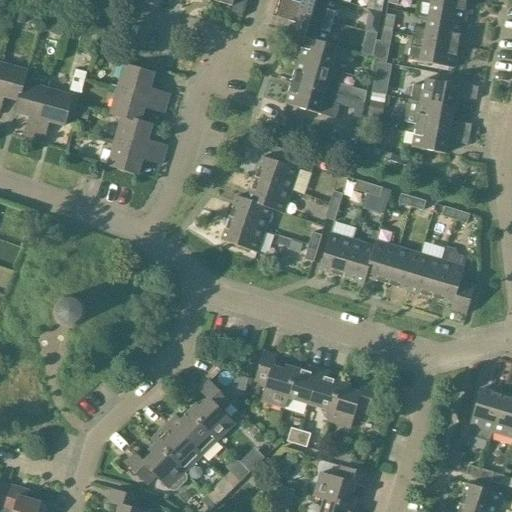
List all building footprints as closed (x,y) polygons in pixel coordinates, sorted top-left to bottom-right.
[(209,0),(210,0),(232,7),(230,13),(242,16),(246,0),(209,0)] [(339,1),(335,0),(302,0),(302,2),(293,0),(282,0),(281,7),(332,23),(339,1)] [(369,0),(368,0),(366,10),(381,12),(382,13),(384,3),(369,0)] [(467,0),(464,0),(419,0),(420,2),(430,4),(428,16),(463,22),(467,0)] [(332,23),(281,7),(278,17),(296,22),(292,36),(304,40),(305,39),(325,45),(326,44),(332,23)] [(386,14),(383,30),(393,32),(396,16),(386,14)] [(463,22),(428,16),(425,29),(415,27),(413,37),(458,45),(463,22)] [(371,19),(368,33),(376,34),(379,21),(371,19)] [(393,44),(394,35),(383,33),(381,42),(393,44)] [(413,37),(411,46),(408,60),(454,68),(458,45),(413,37)] [(304,40),(298,60),(330,69),(333,57),(345,61),(348,51),(326,44),(325,45),(305,39),(304,40)] [(469,48),(467,68),(486,70),(488,50),(469,48)] [(298,60),(292,82),(336,95),(339,85),(326,81),(330,69),(298,60)] [(28,72),(2,65),(0,73),(0,114),(5,97),(18,101),(25,83),(28,72)] [(125,66),(118,90),(167,104),(170,95),(150,90),(155,74),(125,66)] [(87,74),(76,70),(70,91),(81,94),(87,74)] [(354,100),(364,103),(369,81),(361,79),(354,100)] [(413,85),(410,101),(454,109),(457,96),(476,100),(479,88),(458,83),(458,85),(425,79),(424,87),(413,85)] [(336,95),(292,82),(285,105),(318,114),(335,120),(339,106),(354,110),(352,117),(361,120),(364,103),(354,100),(354,101),(335,96),(336,95)] [(25,83),(18,101),(15,112),(31,116),(25,136),(35,139),(48,89),(25,83)] [(48,89),(35,139),(45,142),(50,122),(65,126),(73,97),(48,89)] [(167,104),(118,90),(111,115),(122,118),(141,122),(145,108),(164,114),(167,104)] [(454,109),(410,101),(405,123),(470,135),(472,125),(452,121),(454,109)] [(301,133),(304,121),(288,116),(285,128),(301,133)] [(141,122),(122,118),(116,140),(165,154),(167,147),(148,142),(153,126),(141,122)] [(470,135),(405,123),(416,125),(412,148),(446,155),(448,142),(468,145),(470,135)] [(165,154),(116,140),(109,167),(138,175),(143,160),(162,165),(165,154)] [(370,161),(389,168),(393,155),(374,148),(370,161)] [(263,158),(256,179),(292,192),(299,170),(263,158)] [(332,192),(333,192),(342,195),(349,171),(339,168),(332,192)] [(292,192),(256,179),(249,201),(273,210),(285,214),(292,192)] [(367,194),(370,185),(358,181),(355,190),(367,194)] [(382,188),(370,185),(367,194),(379,197),(382,188)] [(325,203),(327,196),(307,190),(305,196),(325,203)] [(330,204),(338,207),(342,195),(333,192),(330,204)] [(411,207),(414,198),(401,194),(398,204),(411,207)] [(237,197),(230,219),(266,232),(273,210),(249,201),(237,197)] [(426,202),(414,198),(411,207),(423,211),(426,202)] [(338,207),(330,204),(325,219),(334,222),(338,207)] [(454,221),(457,210),(444,207),(441,218),(454,221)] [(469,213),(457,210),(454,221),(466,224),(469,213)] [(266,232),(230,219),(223,242),(258,254),(266,232)] [(331,235),(320,271),(342,277),(353,241),(356,230),(334,223),(331,235)] [(308,247),(317,250),(322,236),(313,233),(308,247)] [(374,247),(353,241),(342,277),(365,284),(367,279),(374,247)] [(374,247),(367,279),(387,285),(398,248),(376,242),(374,247)] [(317,250),(308,247),(304,260),(313,263),(317,250)] [(420,255),(398,248),(387,285),(409,291),(420,255)] [(420,255),(409,291),(432,298),(442,261),(420,255)] [(442,261),(432,298),(453,304),(451,310),(467,315),(476,288),(460,283),(465,268),(442,261)] [(60,303),(57,307),(56,313),(58,319),(62,323),(68,325),(74,325),(79,322),(82,317),(82,311),(81,305),(76,301),(71,299),(65,300),(60,303)] [(289,399),(298,371),(287,367),(286,371),(274,368),(278,356),(264,352),(256,382),(268,385),(263,402),(285,409),(288,399),(289,399)] [(298,371),(289,399),(310,405),(320,371),(310,368),(308,374),(298,371)] [(320,371),(310,405),(330,411),(339,383),(328,380),(329,374),(320,371)] [(218,442),(219,441),(236,425),(224,412),(232,404),(211,382),(201,392),(210,400),(201,409),(198,406),(190,413),(218,442)] [(339,383),(330,411),(331,412),(328,422),(350,428),(355,412),(367,415),(376,385),(364,382),(361,393),(349,390),(350,386),(339,383)] [(481,390),(470,427),(468,434),(490,441),(492,433),(503,396),(481,390)] [(511,399),(503,396),(492,433),(511,439),(511,399)] [(176,415),(169,422),(203,457),(218,442),(190,413),(182,421),(176,415)] [(203,457),(169,422),(152,439),(157,445),(159,443),(187,472),(203,457)] [(298,446),(302,432),(291,429),(287,442),(298,446)] [(302,432),(298,446),(307,448),(311,435),(302,432)] [(187,472),(159,443),(157,445),(150,451),(154,455),(145,463),(136,454),(127,464),(149,486),(157,477),(169,490),(171,491),(176,491),(187,481),(187,475),(185,474),(187,472)] [(248,468),(261,462),(256,451),(243,457),(248,468)] [(236,457),(228,467),(245,480),(252,470),(236,457)] [(478,480),(481,469),(468,465),(465,476),(478,480)] [(324,500),(354,509),(357,498),(353,497),(357,485),(368,489),(372,476),(342,467),(339,479),(322,474),(315,496),(325,499),(324,500)] [(504,475),(481,469),(478,480),(500,486),(504,475)] [(224,479),(234,489),(241,482),(231,472),(224,479)] [(511,477),(504,475),(500,486),(511,489),(511,477)] [(234,489),(224,479),(206,496),(217,506),(234,489)] [(460,507),(477,511),(498,511),(503,496),(467,484),(460,507)] [(7,486),(0,510),(0,511),(46,511),(46,506),(41,505),(41,504),(27,500),(30,493),(7,486)] [(142,511),(138,511),(142,499),(112,490),(108,503),(119,506),(117,511),(142,511)] [(275,507),(289,511),(292,502),(277,498),(275,507)] [(353,511),(354,509),(324,500),(320,511),(353,511)]
